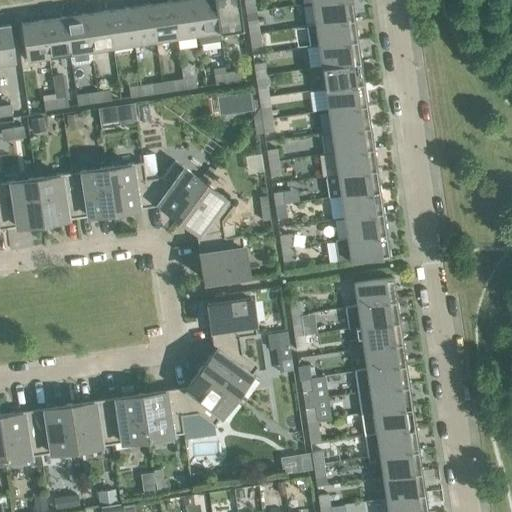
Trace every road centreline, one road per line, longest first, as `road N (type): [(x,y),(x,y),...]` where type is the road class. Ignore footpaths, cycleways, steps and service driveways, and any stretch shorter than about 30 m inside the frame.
road 1 (residential): [(466,511),(389,0)]
road 2 (residential): [(0,377),(154,354),(170,337),(163,259),(145,244),(0,267)]
